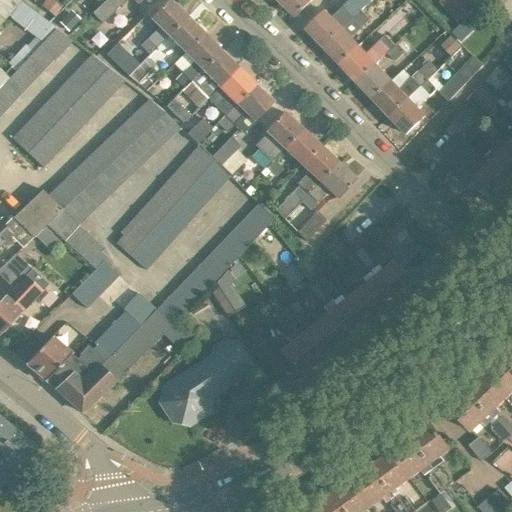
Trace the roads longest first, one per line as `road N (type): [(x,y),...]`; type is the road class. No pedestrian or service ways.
road 1 (residential): [(502,284),(393,165),(218,0)]
road 2 (tertiary): [(265,472),(359,410),(502,284)]
road 3 (residential): [(0,374),(75,432),(138,507)]
road 4 (tertiary): [(265,472),(138,507)]
